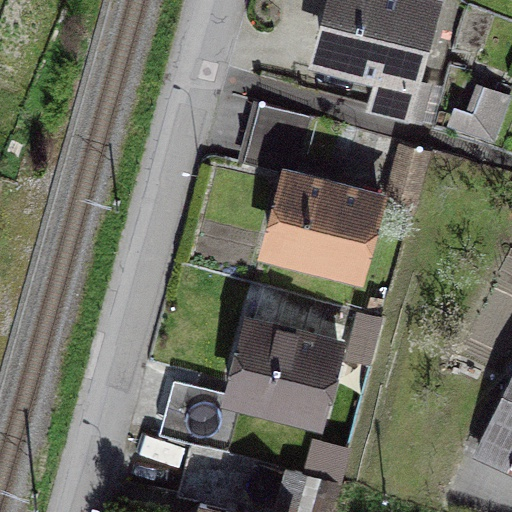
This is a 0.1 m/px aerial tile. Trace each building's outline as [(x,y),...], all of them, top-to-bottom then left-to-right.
[(423,0),(337,0),(322,56),(377,71),(368,104),(418,118),(426,90),(408,84),(431,2),(423,0)] [(490,138),(507,95),(480,85),(469,112),(456,107),(451,122),(490,138)] [(289,174),(269,249),(357,273),(378,194),(294,172),(310,114),(258,100),(242,161),(289,174)] [(426,149),(403,142),(386,203),(410,210),(426,149)] [(250,318),(229,393),(229,395),(240,398),(316,419),(337,341),(250,318)] [(511,377),(478,449),(511,465),(511,377)] [(229,395),(229,393),(182,379),(168,434),(226,449),(240,398),(229,395)] [(200,499),(199,500),(241,511),(285,511),(297,470),(197,445),(183,495),(200,499)] [(241,511),(199,500),(196,511),(241,511)]
